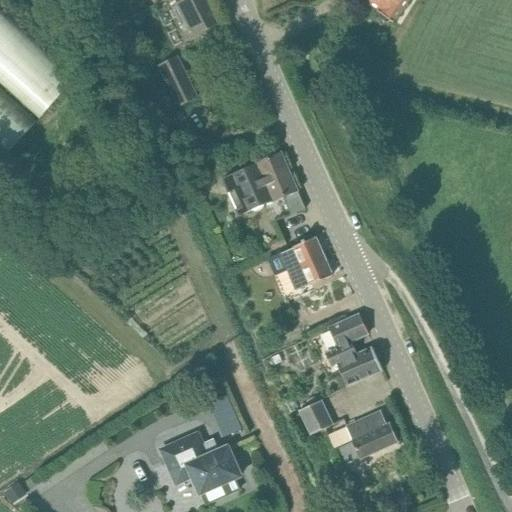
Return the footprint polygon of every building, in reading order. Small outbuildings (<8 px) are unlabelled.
[(220,24),(207,0),(174,0),(170,2),(189,40),(220,24)] [(367,0),(366,2),(379,11),(378,12),(379,14),(380,18),(386,23),(390,22),(392,23),(409,0),(367,0)] [(0,84),(39,120),(80,76),(0,4),(0,84)] [(178,107),(179,107),(197,98),(178,58),(159,68),(178,107)] [(0,163),(37,122),(0,88),(0,163)] [(61,116),(71,105),(64,99),(54,110),(61,116)] [(305,210),(281,155),(263,163),(224,180),(240,215),(282,196),(290,212),(291,216),(305,210)] [(332,277),(315,239),(306,242),(305,241),(302,242),(303,244),(294,248),(295,249),(269,260),(286,302),(300,296),(298,291),(311,285),(311,286),(332,277)] [(358,356),(352,343),(368,335),(359,315),(341,324),(326,330),(336,351),(325,356),(331,371),(339,368),(348,386),(364,379),(382,371),(372,349),(358,356)] [(310,437),(332,426),(321,402),(298,413),(310,437)] [(387,426),(381,412),(344,429),(352,444),(339,450),(346,466),(359,460),(399,443),(390,424),(387,426)] [(218,449),(208,453),(204,444),(199,432),(158,450),(175,488),(192,480),(199,497),(243,477),(229,444),(218,449)] [(344,511),(355,506),(349,494),(338,499),(344,511)]
